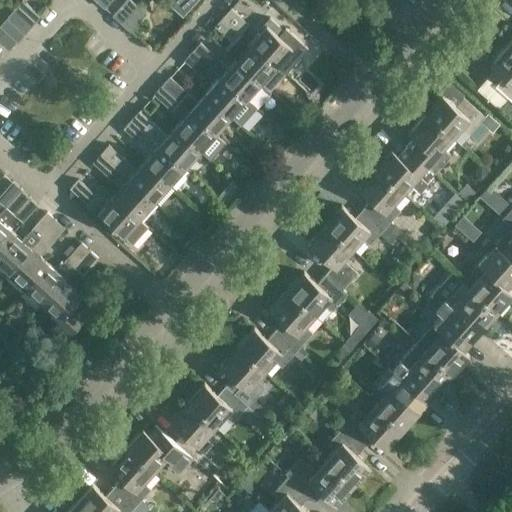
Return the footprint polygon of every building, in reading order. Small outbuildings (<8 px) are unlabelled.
[(22,0),(7,18),(0,24),(0,59),(9,50),(24,33),(40,16),(22,0)] [(121,23),(136,5),(130,0),(123,0),(111,14),(121,23)] [(174,0),(185,10),(181,14),(182,15),(195,0),(174,0)] [(121,23),(128,30),(144,12),(136,5),(121,23)] [(223,17),(241,32),(249,23),(231,8),(223,17)] [(263,22),(267,24),(251,42),(276,65),(292,47),(279,35),(284,30),(268,16),(263,22)] [(223,17),(215,26),(233,41),(241,32),(223,17)] [(261,82),(235,59),(229,67),(201,42),(192,52),(209,67),(220,76),(246,99),(261,82)] [(276,65),(251,42),(235,59),(261,82),(270,90),(285,73),(276,65)] [(511,48),(506,43),(489,63),(502,74),(494,83),(511,99),(511,48)] [(209,67),(192,52),(185,60),(202,75),(209,67)] [(246,99),(220,76),(205,93),(230,116),(246,99)] [(162,85),(179,101),(187,92),(170,77),(162,85)] [(162,85),(154,95),(171,110),(179,101),(162,85)] [(230,116),(205,93),(190,110),(215,133),(230,116)] [(441,93),(423,113),(450,137),(461,126),(468,132),(483,115),(462,97),(455,105),(441,93)] [(215,133),(190,110),(174,127),(200,150),(215,133)] [(200,150),(174,127),(167,136),(155,125),(139,111),(131,120),(148,135),(159,144),(184,167),(200,150)] [(450,137),(423,113),(407,131),(421,143),(412,153),(433,171),(449,153),(442,147),(450,137)] [(302,120),(296,115),(290,122),(295,127),(302,120)] [(148,135),(131,120),(123,129),(140,144),(148,135)] [(169,184),(144,161),(137,169),(110,144),(101,153),(154,201),(169,184)] [(184,167),(159,144),(144,161),(169,184),(184,167)] [(391,149),(374,168),(401,193),(411,181),(418,188),(433,171),(412,153),(405,161),(391,149)] [(154,201),(101,153),(93,162),(121,187),(113,195),(139,218),(154,201)] [(401,193),(374,168),(358,186),(371,198),(362,208),(395,237),(401,230),(389,220),(399,209),(392,202),(401,193)] [(95,194),(78,179),(70,188),(87,203),(95,194)] [(0,212),(5,207),(14,215),(30,197),(11,181),(0,193),(0,212)] [(498,194),(489,204),(502,217),(511,206),(498,194)] [(139,218),(113,195),(97,213),(123,236),(139,218)] [(341,205),(324,224),(351,248),(361,237),(368,244),(378,232),(390,242),(395,237),(362,208),(354,217),(341,205)] [(39,238),(55,220),(46,212),(30,230),(39,238)] [(0,220),(0,246),(13,232),(0,220)] [(47,246),(64,228),(55,220),(39,238),(47,246)] [(351,248),(324,224),(308,242),(333,264),(324,274),(346,293),(341,288),(356,271),(342,258),(351,248)] [(13,232),(0,246),(0,267),(7,273),(30,247),(13,232)] [(188,234),(185,237),(191,243),(194,239),(188,234)] [(501,235),(485,253),(508,273),(511,268),(511,237),(508,242),(501,235)] [(47,263),(24,289),(16,297),(33,313),(41,304),(64,278),(73,268),(88,250),(79,242),(55,269),(47,263)] [(30,247),(7,273),(24,289),(47,263),(30,247)] [(88,250),(73,268),(82,276),(98,258),(88,250)] [(477,277),(468,287),(496,312),(511,294),(511,293),(500,282),(508,273),(485,253),(470,270),(477,277)] [(303,271),(286,290),(314,315),(323,304),(331,310),(346,293),(324,274),(316,282),(303,271)] [(64,278),(41,304),(57,319),(48,329),(62,341),(89,310),(76,299),(82,294),(64,278)] [(451,291),(435,308),(458,329),(466,320),(479,331),(496,312),(468,287),(459,298),(451,291)] [(314,315),(286,290),(269,308),(282,320),(274,329),(296,349),(312,332),(304,325),(314,315)] [(434,338),(424,348),(452,373),(469,355),(456,343),(464,334),(458,329),(435,308),(435,309),(441,315),(426,331),(434,338)] [(0,332),(0,333),(6,339),(11,332),(5,326),(0,332)] [(254,326),(236,346),(264,370),(273,360),(281,366),(296,349),(274,329),(267,338),(254,326)] [(264,370),(236,346),(220,364),(233,376),(224,385),(246,404),(258,415),(264,409),(252,398),(262,387),(255,380),(264,370)] [(407,352),(392,369),(414,389),(422,380),(435,392),(452,373),(424,348),(415,359),(407,352)] [(384,394),(375,404),(402,429),(419,411),(406,399),(414,389),(392,369),(376,387),(384,394)] [(204,382),(186,401),(214,426),(223,415),(231,422),(241,411),(252,421),(256,420),(259,417),(246,405),(246,404),(224,385),(217,394),(204,382)] [(321,407),(313,399),(304,409),(312,417),(321,407)] [(214,426),(186,401),(169,420),(182,432),(175,440),(191,455),(196,460),(212,443),(204,437),(214,426)] [(357,408),(342,425),(364,445),(372,436),(386,448),(402,429),(375,404),(365,415),(357,408)] [(334,449),(325,459),(353,485),(369,466),(356,454),(364,445),(342,425),(326,442),(334,449)] [(163,430),(155,439),(141,427),(125,446),(152,470),(162,460),(176,472),(191,455),(175,440),(163,430)] [(152,470),(125,446),(108,464),(121,476),(113,485),(142,511),(144,511),(150,506),(141,498),(150,488),(143,481),(152,470)] [(287,475),(286,475),(315,500),(323,491),(336,503),(353,485),(325,459),(314,471),(307,464),(293,480),(287,475)] [(278,500),(269,509),(271,511),(309,511),(301,504),(308,496),(314,501),(315,500),(286,475),(270,493),(278,500)] [(91,483),(75,501),(87,511),(128,511),(129,511),(130,511),(142,511),(113,485),(104,494),(91,483)] [(87,511),(75,501),(65,511),(87,511)]
